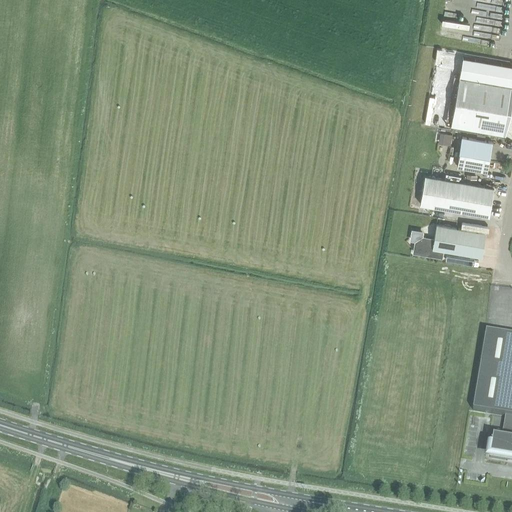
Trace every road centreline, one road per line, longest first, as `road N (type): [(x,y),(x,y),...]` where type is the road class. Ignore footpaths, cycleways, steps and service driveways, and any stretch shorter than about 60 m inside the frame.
road 1 (primary): [(0,427),(164,474)]
road 2 (primary): [(287,495),(164,474)]
road 3 (primary): [(164,474),(283,508)]
